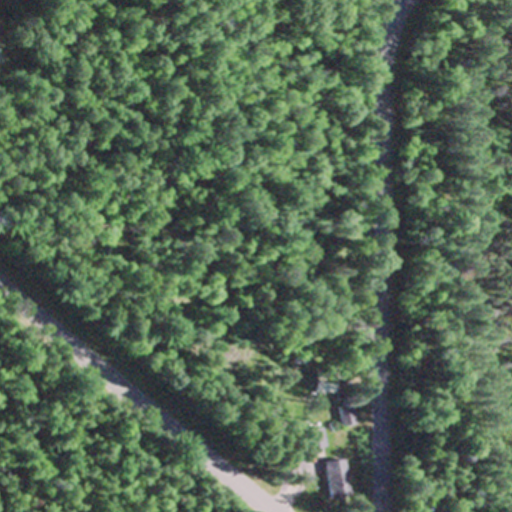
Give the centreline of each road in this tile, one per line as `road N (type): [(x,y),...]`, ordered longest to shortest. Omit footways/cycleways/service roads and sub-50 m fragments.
road 1 (residential): [(379,511),(384,72),(406,0)]
road 2 (tertiary): [(274,511),(0,286)]
